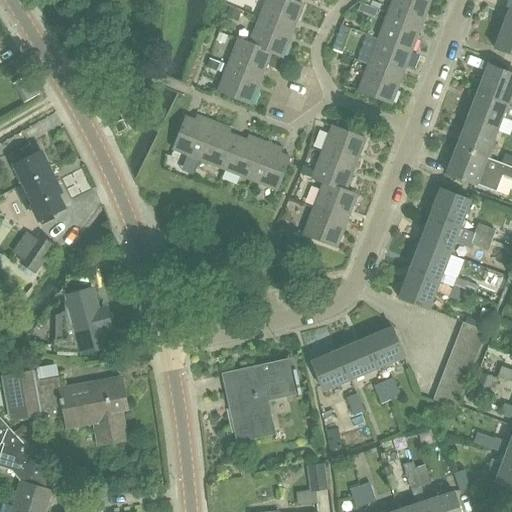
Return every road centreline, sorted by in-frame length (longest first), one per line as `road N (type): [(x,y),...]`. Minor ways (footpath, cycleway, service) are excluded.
road 1 (residential): [(169,344),(113,174),(11,0)]
road 2 (residential): [(169,344),(321,308),(343,294),(371,248),(414,125)]
road 3 (residential): [(414,125),(322,91),(310,69),(348,0)]
road 4 (residential): [(192,511),(169,344)]
road 5 (residential): [(414,125),(463,0)]
